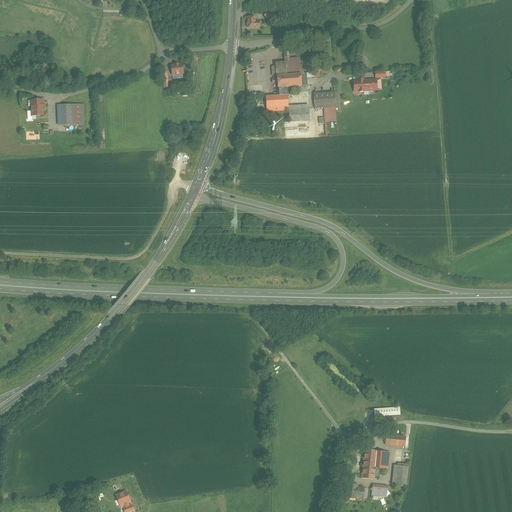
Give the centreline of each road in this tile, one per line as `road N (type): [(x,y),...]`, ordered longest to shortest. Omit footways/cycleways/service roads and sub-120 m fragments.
road 1 (trunk): [(489,296),(407,276),(321,220),(196,188)]
road 2 (trunk): [(0,282),(295,296)]
road 3 (secondary): [(4,403),(99,328),(150,267),(196,188)]
road 4 (unclassified): [(315,511),(341,431),(412,417),(511,426)]
road 5 (trunk): [(196,188),(335,237),(339,275),(295,296)]
road 6 (unclassified): [(175,180),(143,256),(0,247)]
road 7 (trunk): [(489,296),(295,296)]
road 8 (unclassified): [(230,46),(373,25),(415,0)]
road 9 (unclassified): [(163,49),(146,69),(80,93),(0,90)]
road 10 (secondary): [(196,188),(230,46)]
